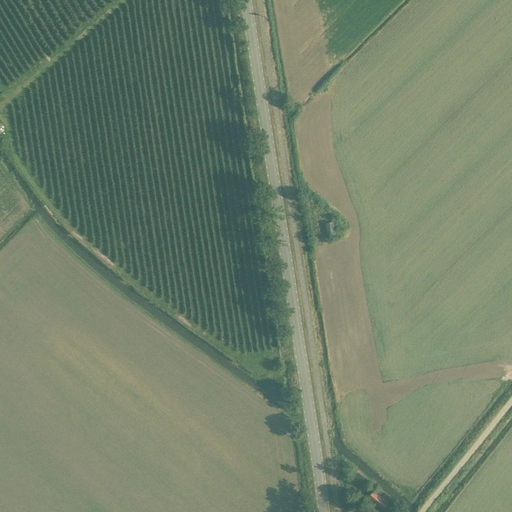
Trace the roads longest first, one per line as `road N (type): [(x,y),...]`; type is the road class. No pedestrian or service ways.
road 1 (tertiary): [(323,511),(246,0)]
road 2 (unknown): [(122,0),(12,95)]
road 3 (unclassified): [(422,511),(511,401)]
